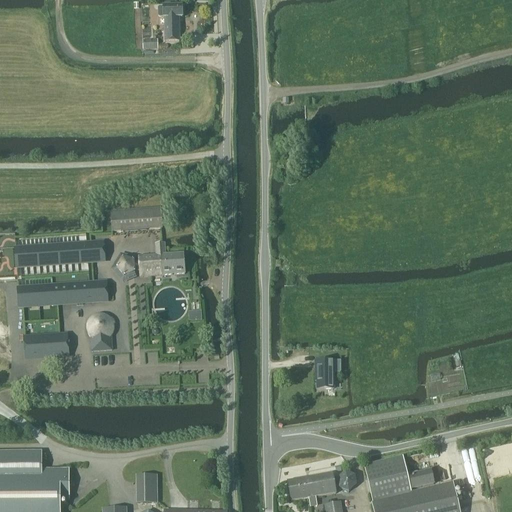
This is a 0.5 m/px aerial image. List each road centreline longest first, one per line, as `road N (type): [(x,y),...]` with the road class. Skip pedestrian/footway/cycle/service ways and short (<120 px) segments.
road 1 (unclassified): [(231,511),(221,0)]
road 2 (tertiary): [(266,445),(259,0)]
road 3 (unclassified): [(266,445),(312,441),(366,453),(511,422)]
road 4 (track): [(511,53),(406,83),(295,92)]
